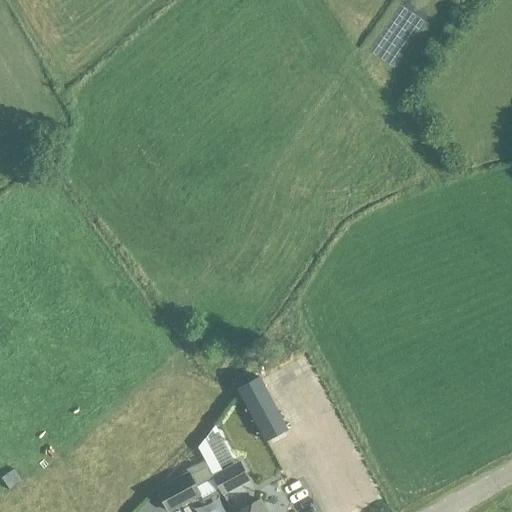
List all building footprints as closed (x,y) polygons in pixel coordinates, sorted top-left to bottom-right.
[(267,441),(288,430),(260,377),(238,389),(267,441)] [(215,423),(203,427),(213,453),(225,449),(215,423)] [(200,428),(190,433),(205,463),(215,458),(200,428)] [(212,472),(239,458),(234,450),(208,464),(212,472)] [(8,458),(0,462),(0,471),(3,476),(15,469),(8,458)] [(222,495),(250,481),(240,462),(212,476),(222,495)] [(166,511),(172,511),(201,496),(197,488),(207,482),(199,469),(190,474),(189,472),(155,491),(166,511)] [(262,511),(257,502),(238,511),(262,511)]
